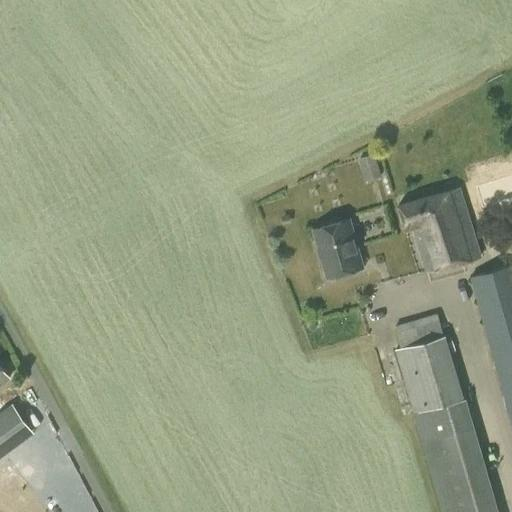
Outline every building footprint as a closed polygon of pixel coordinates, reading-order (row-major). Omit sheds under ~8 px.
[(363,173),(379,169),(374,153),(358,158),(363,173)] [(476,202),(511,194),(511,171),(471,180),(476,202)] [(400,206),(407,228),(412,226),(425,271),(480,257),(460,189),(400,206)] [(351,221),(317,231),(331,278),(365,268),(351,221)] [(511,428),(511,264),(469,277),(485,335),(511,428)] [(395,349),(413,412),(420,439),(441,511),(498,511),(473,424),(466,398),(464,398),(445,335),(443,335),(438,320),(410,328),(409,325),(397,328),(402,347),(395,349)] [(0,454),(31,432),(9,402),(0,409),(0,381),(7,377),(0,367),(0,454)]
